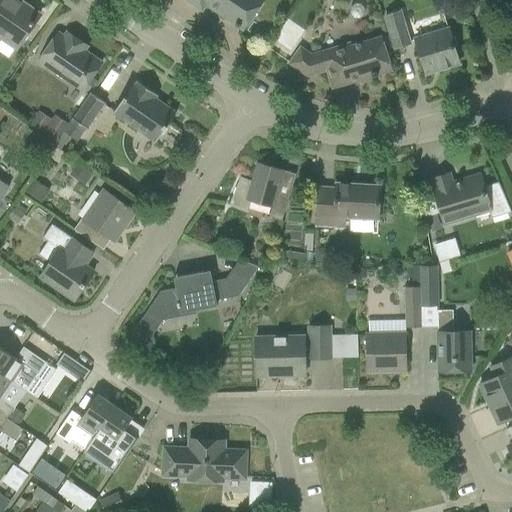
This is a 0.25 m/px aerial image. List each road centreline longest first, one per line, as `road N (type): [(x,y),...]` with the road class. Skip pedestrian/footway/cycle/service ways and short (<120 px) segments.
road 1 (residential): [(84,343),(252,100)]
road 2 (residential): [(511,494),(483,480),(455,421),(437,404),(271,406)]
road 3 (residential): [(252,100),(304,125),(382,134),(444,124),(511,98)]
road 4 (residential): [(271,406),(205,409),(167,401),(84,343)]
road 5 (residential): [(105,0),(252,100)]
